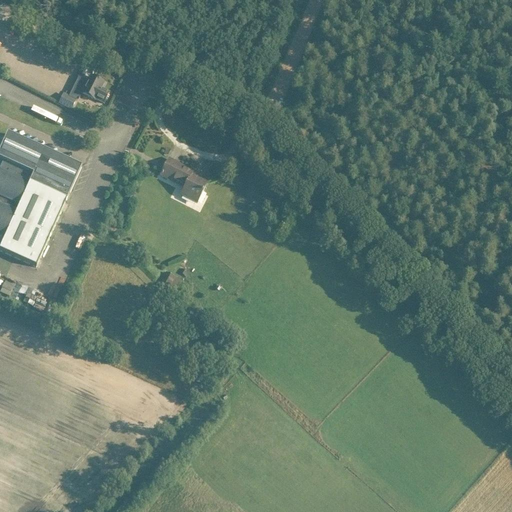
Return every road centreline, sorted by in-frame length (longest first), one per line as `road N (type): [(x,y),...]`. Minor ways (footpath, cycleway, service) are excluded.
road 1 (unclassified): [(511,396),(275,150),(0,4)]
road 2 (unknown): [(511,367),(263,118)]
road 3 (track): [(257,137),(311,0)]
